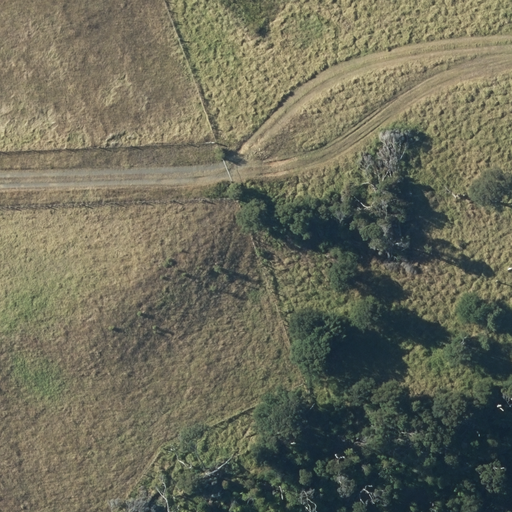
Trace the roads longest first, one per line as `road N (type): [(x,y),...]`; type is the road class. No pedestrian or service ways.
road 1 (track): [(0,179),(303,169),(449,74),(511,64)]
road 2 (track): [(224,171),(314,85),(376,62),(511,46)]
